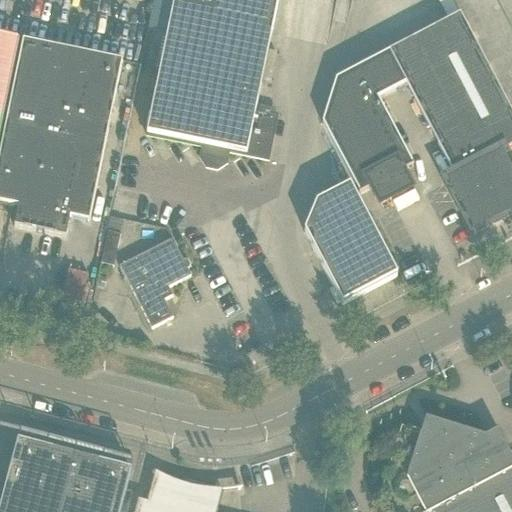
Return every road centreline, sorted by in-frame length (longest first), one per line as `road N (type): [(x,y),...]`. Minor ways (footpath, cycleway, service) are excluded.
road 1 (tertiary): [(0,376),(162,422),(244,431),(304,409),(511,300)]
road 2 (unknown): [(378,511),(340,390)]
